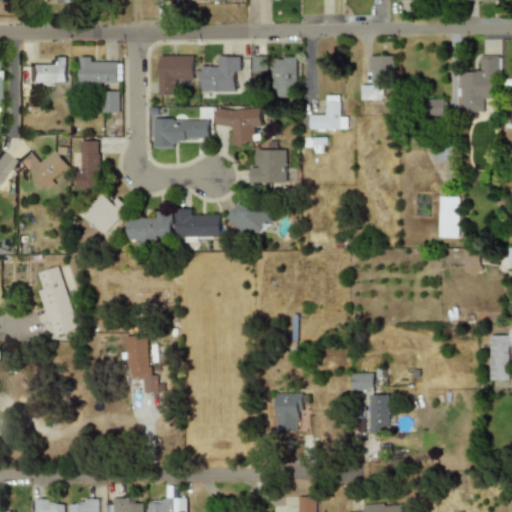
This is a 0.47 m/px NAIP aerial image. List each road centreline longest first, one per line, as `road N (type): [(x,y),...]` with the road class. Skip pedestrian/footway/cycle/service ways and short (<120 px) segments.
road 1 (residential): [(0,40),(511,40)]
road 2 (residential): [(0,475),(357,472)]
road 3 (residential): [(136,41),(136,189),(213,189)]
